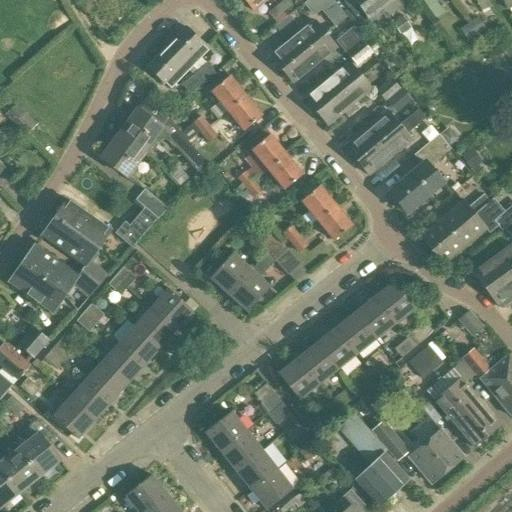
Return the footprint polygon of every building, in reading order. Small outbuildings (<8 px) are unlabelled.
[(266,0),(242,0),(252,12),(266,0)] [(283,0),(277,6),(283,13),(292,5),(288,0),(283,0)] [(308,0),(303,4),(304,5),(313,17),(321,11),(331,22),(343,13),(332,0),(308,0)] [(391,15),(380,0),(353,0),(371,23),(382,15),(386,19),(391,15)] [(380,0),(391,15),(405,5),(400,0),(380,0)] [(511,0),(501,0),(506,10),(507,9),(511,8),(511,0)] [(361,11),(355,3),(348,8),(354,16),(361,11)] [(283,13),(277,6),(267,14),(273,21),(283,13)] [(393,24),(400,35),(410,27),(403,17),(393,24)] [(468,23),(476,35),(485,29),(477,18),(468,23)] [(282,70),(325,35),(314,22),(271,57),(282,70)] [(476,35),(468,23),(459,29),(467,41),(476,35)] [(346,54),(347,54),(362,41),(364,39),(354,26),(335,41),(346,54)] [(186,28),(167,48),(190,70),(209,51),(202,44),(202,43),(186,28)] [(325,35),(282,70),(293,84),(336,49),(325,35)] [(362,41),(347,54),(357,67),(373,54),(372,53),(379,48),(372,39),(365,44),(362,41)] [(190,70),(167,48),(147,68),(163,84),(164,83),(171,89),(190,70)] [(388,67),(394,62),(390,56),(384,61),(388,67)] [(207,64),(194,74),(202,84),(215,75),(207,64)] [(316,113),(359,77),(348,64),(305,99),(316,113)] [(202,84),(194,74),(181,85),(186,91),(187,91),(189,94),(202,84)] [(227,112),(246,96),(229,77),(211,92),(227,112)] [(359,77),(316,113),(327,126),(344,113),(347,118),(356,110),(352,106),(371,91),(359,77)] [(385,102),(387,101),(401,90),(391,78),(376,91),(385,102)] [(401,90),(387,101),(395,111),(405,103),(413,114),(418,110),(419,109),(409,97),(408,98),(401,90)] [(165,114),(147,96),(138,109),(137,109),(119,134),(144,153),(159,133),(170,142),(177,150),(197,173),(206,162),(202,157),(179,132),(172,122),(165,114)] [(262,116),(246,96),(227,112),(243,132),(262,116)] [(6,114),(25,135),(36,124),(17,104),(6,114)] [(356,161),(399,124),(387,110),(343,146),(356,161)] [(400,125),(399,124),(356,161),(368,176),(412,139),(407,134),(425,118),(418,110),(413,114),(400,125)] [(200,133),(209,126),(201,116),(192,123),(200,133)] [(209,126),(200,133),(197,135),(205,146),(217,136),(209,126)] [(458,139),(449,128),(440,136),(449,147),(458,139)] [(144,153),(119,134),(101,158),(126,177),(144,153)] [(270,135),(257,145),(251,151),(267,170),(286,155),(270,135)] [(421,164),(388,192),(407,214),(443,184),(429,167),(450,149),(438,135),(427,145),(414,155),(421,164)] [(480,168),(477,165),(467,151),(461,156),(466,163),(474,173),(480,168)] [(286,155),(267,170),(284,190),(302,175),(286,155)] [(246,188),(254,181),(246,171),(238,178),(246,188)] [(262,191),(254,181),(246,188),(254,197),(262,191)] [(317,222),(336,206),(319,186),(301,201),(317,222)] [(144,189),(142,192),(135,201),(144,208),(157,219),(166,209),(144,189)] [(484,195),(469,208),(475,214),(489,202),(484,195)] [(55,218),(98,248),(111,229),(68,199),(55,218)] [(475,214),(469,208),(463,200),(419,237),(431,251),(475,214)] [(497,235),(506,227),(511,222),(511,205),(489,225),(497,235)] [(352,226),(336,206),(317,222),(333,242),(352,226)] [(125,222),(115,233),(115,234),(114,234),(132,248),(157,219),(144,208),(129,226),(125,222)] [(486,228),(475,214),(431,251),(443,264),(486,228)] [(98,248),(55,218),(42,237),(84,266),(85,267),(89,260),(98,248)] [(290,243),(299,236),(291,226),(282,233),(290,243)] [(266,253),(279,242),(272,233),(259,244),(266,253)] [(299,236),(290,243),(298,253),(307,246),(299,236)] [(266,253),(274,262),(287,276),(288,276),(288,275),(299,266),(300,264),(279,242),(266,253)] [(511,243),(504,249),(472,272),(484,289),(511,268),(511,243)] [(35,246),(22,265),(65,295),(71,285),(78,276),(77,276),(35,246)] [(228,295),(251,270),(232,254),(210,278),(228,295)] [(84,266),(81,271),(98,287),(108,275),(89,260),(85,267),(84,266)] [(65,295),(22,265),(9,283),(52,313),(65,295)] [(123,267),(115,276),(128,287),(136,278),(123,267)] [(511,268),(484,289),(496,305),(499,309),(505,309),(511,303),(511,268)] [(259,278),(251,270),(228,295),(247,312),(269,287),(259,278)] [(81,271),(77,276),(78,276),(71,285),(88,299),(98,287),(81,271)] [(128,287),(115,276),(107,285),(120,296),(128,287)] [(393,282),(374,298),(395,324),(414,308),(393,282)] [(168,289),(151,307),(176,330),(193,311),(168,289)] [(395,324),(374,298),(355,313),(376,339),(395,324)] [(83,313),(96,324),(104,315),(91,304),(83,313)] [(151,307),(135,326),(160,348),(176,330),(151,307)] [(484,327),(469,310),(457,320),(472,337),(484,327)] [(96,324),(83,313),(76,322),(88,333),(96,324)] [(376,339),(355,313),(336,328),(356,354),(376,339)] [(414,348),(433,332),(424,321),(405,337),(406,339),(414,348)] [(19,342),(16,345),(34,359),(49,341),(32,326),(19,342)] [(135,326),(118,344),(143,366),(160,348),(135,326)] [(336,328),(317,343),(337,369),(356,354),(336,328)] [(414,348),(406,339),(393,349),(401,359),(414,348)] [(59,341),(51,350),(64,361),(72,352),(59,341)] [(0,347),(0,365),(18,380),(29,366),(3,343),(0,347)] [(337,369),(317,343),(297,359),(318,385),(337,369)] [(118,344),(102,362),(127,384),(143,366),(118,344)] [(428,346),(418,354),(432,371),(442,362),(428,346)] [(64,361),(51,350),(44,359),(57,369),(64,361)] [(511,416),(511,388),(494,367),(491,370),(474,350),(462,360),(478,380),(479,379),(511,417),(511,416)] [(432,371),(418,354),(408,363),(422,379),(432,371)] [(511,358),(509,355),(494,367),(511,388),(511,358)] [(318,385),(297,359),(278,374),(299,400),(318,385)] [(461,360),(452,368),(465,382),(474,375),(461,360)] [(127,384),(102,362),(85,380),(110,403),(127,384)] [(370,370),(380,383),(389,376),(379,363),(370,370)] [(380,383),(370,370),(360,378),(371,391),(380,383)] [(0,373),(0,398),(12,385),(3,376),(0,373)] [(19,387),(32,398),(40,389),(27,378),(19,387)] [(487,437),(500,426),(460,378),(446,389),(487,437)] [(85,380),(69,398),(94,421),(110,403),(85,380)] [(261,404),(274,393),(266,383),(253,394),(261,404)] [(487,437),(446,389),(433,400),(474,448),(487,437)] [(344,390),(331,401),(339,410),(352,400),(344,390)] [(16,417),(24,407),(12,396),(3,405),(16,417)] [(94,421),(69,398),(52,417),(77,439),(94,421)] [(339,410),(331,401),(318,411),(326,421),(339,410)] [(220,452),(246,432),(231,412),(205,433),(220,452)] [(284,433),(297,423),(290,413),(276,424),(284,433)] [(352,435),(375,462),(355,480),(379,506),(408,479),(385,454),(387,452),(354,414),(338,428),(347,439),(352,435)] [(37,435),(18,450),(39,477),(59,460),(47,444),(56,436),(38,419),(29,426),(37,435)] [(371,431),(397,462),(409,451),(383,420),(371,431)] [(304,432),(297,423),(284,433),(291,442),(304,432)] [(431,484),(463,457),(440,430),(408,457),(431,484)] [(246,432),(220,452),(235,471),(262,451),(246,432)] [(312,442),(299,452),(306,462),(320,451),(312,442)] [(39,477),(18,450),(0,464),(0,468),(19,493),(39,477)] [(262,451),(235,471),(251,491),(277,470),(262,451)] [(0,507),(19,493),(0,468),(0,507)] [(277,470),(251,491),(266,510),(292,490),(277,470)] [(137,511),(144,511),(166,495),(151,475),(125,496),(137,511)] [(367,511),(350,492),(338,503),(345,511),(367,511)] [(180,511),(166,495),(144,511),(180,511)]
